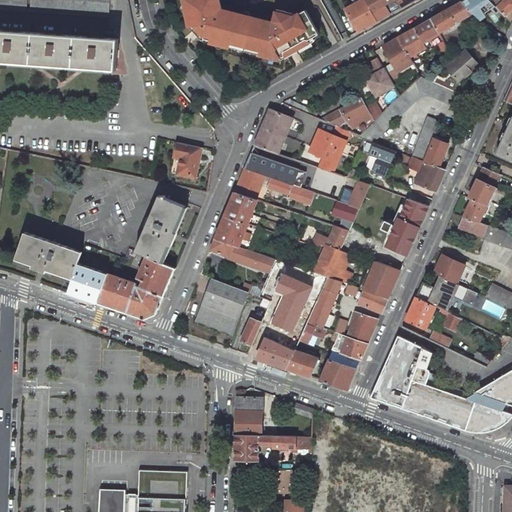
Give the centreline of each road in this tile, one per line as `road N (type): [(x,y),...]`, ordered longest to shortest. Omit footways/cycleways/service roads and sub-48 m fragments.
road 1 (residential): [(511,59),(352,408)]
road 2 (residential): [(244,128),(255,102),(436,0)]
road 3 (residential): [(158,341),(244,128)]
road 4 (unclassified): [(7,287),(0,511)]
road 5 (residential): [(244,128),(159,38),(146,0)]
road 6 (tertiary): [(158,341),(7,287)]
road 7 (residential): [(219,511),(224,364)]
road 8 (tertiary): [(483,452),(352,408)]
road 9 (tertiary): [(352,408),(224,364)]
